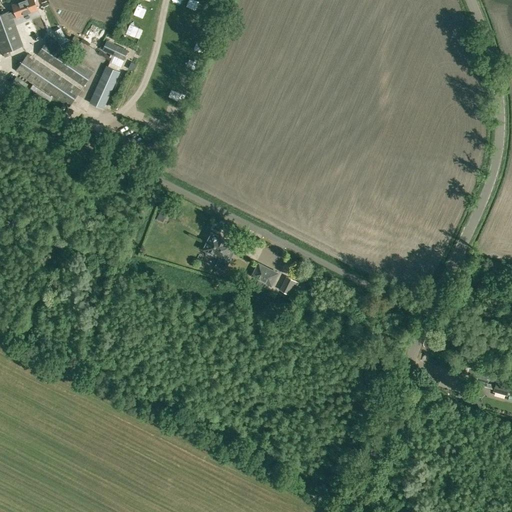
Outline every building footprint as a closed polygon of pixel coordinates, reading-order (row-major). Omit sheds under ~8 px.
[(11,54),(9,50),(23,46),(13,18),(38,9),(34,0),(26,0),(13,5),(13,6),(8,7),(9,11),(0,14),(0,46),(2,53),(3,53),(5,56),(11,54)] [(61,28),(55,32),(62,44),(68,40),(61,28)] [(75,35),(71,40),(76,43),(80,38),(75,35)] [(47,40),(47,41),(38,54),(84,86),(94,72),(47,40)] [(129,50),(107,41),(103,50),(125,59),(129,50)] [(16,71),(69,107),(81,90),(28,54),(16,71)] [(90,103),(103,109),(120,72),(106,66),(90,103)] [(33,84),(27,92),(48,105),(53,97),(33,84)] [(160,212),(158,216),(156,219),(162,222),(166,213),(161,210),(160,212)] [(207,242),(204,249),(207,250),(206,253),(206,254),(211,257),(212,256),(213,254),(220,257),(215,266),(224,270),(232,254),(229,253),(233,245),(225,241),(225,240),(220,237),(219,238),(218,237),(219,236),(211,232),(206,241),(207,242)] [(258,263),(251,276),(270,286),(277,273),(258,263)] [(288,277),(284,284),(295,289),(299,282),(288,277)] [(476,375),(479,376),(477,384),(495,389),(494,391),(508,395),(508,393),(511,393),(511,378),(499,375),(477,369),(476,375)]
